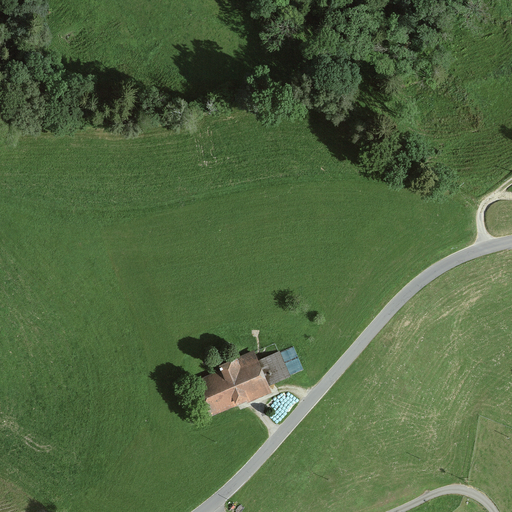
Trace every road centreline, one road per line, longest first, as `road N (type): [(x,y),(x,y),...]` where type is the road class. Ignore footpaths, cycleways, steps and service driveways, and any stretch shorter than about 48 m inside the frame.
road 1 (unclassified): [(511,241),(461,256),(413,286),(202,511)]
road 2 (track): [(223,18),(353,110),(401,161),(483,207)]
